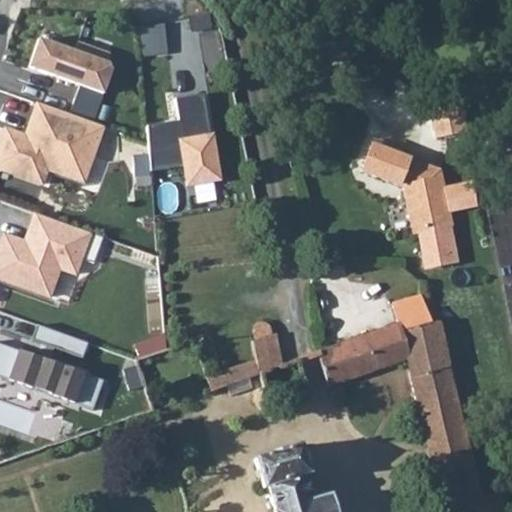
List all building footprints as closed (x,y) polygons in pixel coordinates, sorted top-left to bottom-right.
[(34,44),(25,72),(100,97),(113,71),(106,66),(109,51),(77,38),(71,54),(34,44)] [(29,73),(25,85),(51,95),(55,83),(29,73)] [(146,129),(149,171),(179,166),(185,190),(220,184),(203,96),(174,100),(176,121),(146,129)] [(85,185),(104,128),(35,103),(23,133),(2,128),(0,135),(0,173),(42,186),(46,176),(85,185)] [(442,172),(371,149),(363,174),(405,189),(416,235),(428,232),(431,245),(447,242),(444,229),(454,226),(444,181),(442,172)] [(1,235),(0,237),(0,283),(51,301),(60,274),(77,277),(92,237),(32,215),(22,241),(1,235)] [(323,353),(319,355),(329,388),(369,374),(411,361),(429,432),(430,438),(467,428),(447,359),(445,348),(438,323),(430,326),(420,299),(392,309),(398,327),(323,353)] [(82,357),(87,342),(39,325),(34,340),(82,357)] [(85,379),(0,350),(0,382),(75,407),(85,379)] [(257,362),(207,379),(212,391),(260,376),(257,362)] [(467,428),(430,438),(448,511),(488,511),(484,495),(478,472),(468,437),(467,428)] [(300,444),(254,459),(264,487),(268,487),(275,507),(274,511),(334,511),(330,495),(312,499),(304,474),(309,473),(300,444)] [(511,454),(502,455),(503,469),(511,467),(511,454)] [(490,468),(478,472),(484,495),(497,492),(490,468)] [(497,492),(484,495),(488,511),(507,511),(503,491),(497,492)]
